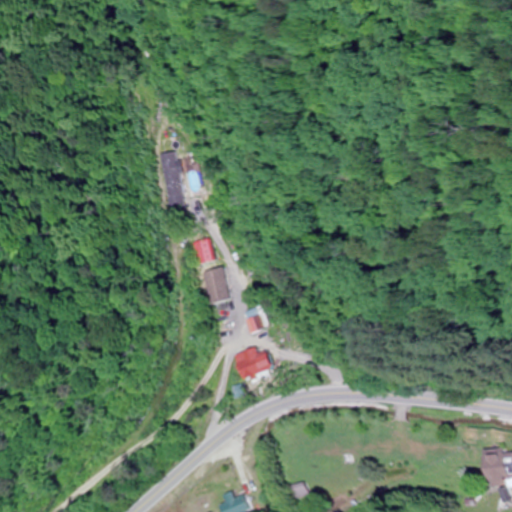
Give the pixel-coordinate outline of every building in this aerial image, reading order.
[(157,155),(166,218),(179,216),(177,198),(183,197),(177,153),(157,155)] [(199,267),(215,263),(208,240),(192,245),(199,267)] [(208,307),(230,301),(222,268),(200,274),(208,307)] [(252,335),(270,328),(261,307),(243,314),(252,335)] [(262,357),(259,348),(237,355),(244,379),(278,370),(274,354),(262,357)] [(511,487),(511,452),(486,453),(486,483),(507,482),(507,488),(511,487)] [(230,497),(233,502),(225,507),(227,511),(251,511),(258,508),(250,495),(243,499),(238,492),(230,497)]
